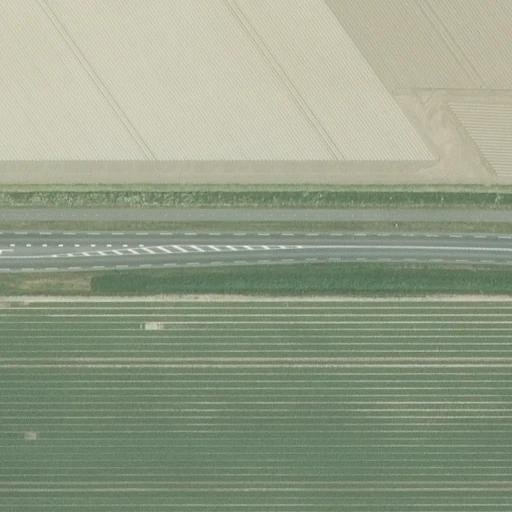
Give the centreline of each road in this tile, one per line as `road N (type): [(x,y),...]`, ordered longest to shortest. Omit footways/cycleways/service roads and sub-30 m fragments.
road 1 (primary): [(0,264),(297,255),(315,248)]
road 2 (primary): [(315,248),(297,241),(0,239)]
road 3 (primary): [(511,250),(315,248)]
